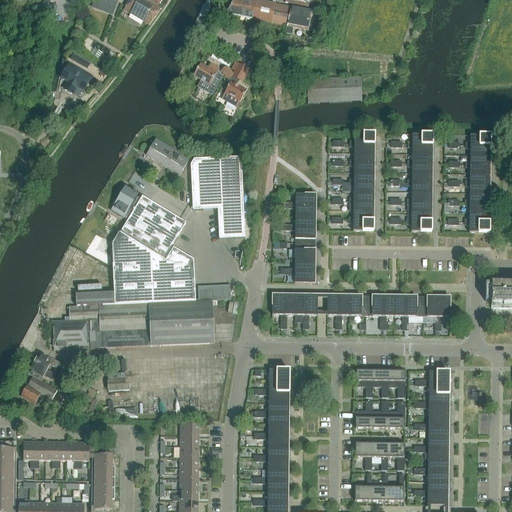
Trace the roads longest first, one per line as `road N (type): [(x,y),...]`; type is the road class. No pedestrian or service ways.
road 1 (residential): [(129,511),(129,434),(39,433),(0,423)]
road 2 (residential): [(226,511),(228,431),(244,347)]
road 3 (residential): [(476,265),(476,255),(335,253)]
road 4 (residential): [(493,500),(495,350)]
road 5 (residential): [(333,498),(335,348)]
road 6 (residential): [(475,350),(335,348)]
